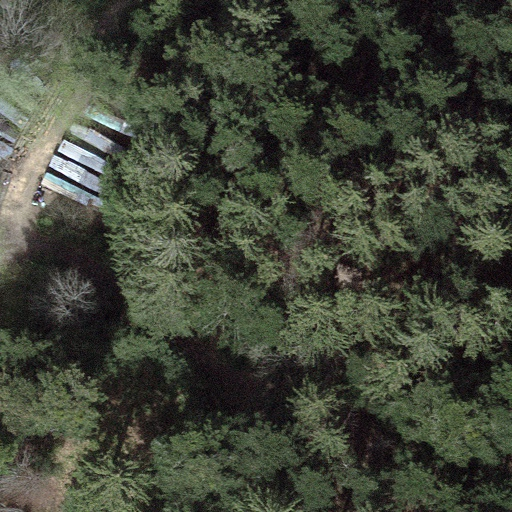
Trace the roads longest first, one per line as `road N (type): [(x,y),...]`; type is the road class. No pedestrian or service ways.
road 1 (track): [(0,258),(468,492),(511,506)]
road 2 (track): [(0,225),(32,150),(104,44),(157,0)]
